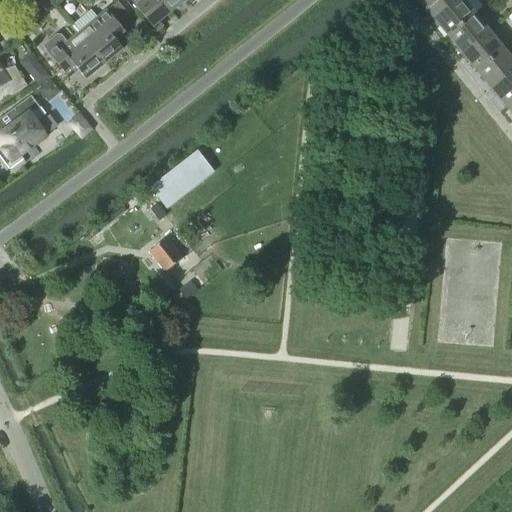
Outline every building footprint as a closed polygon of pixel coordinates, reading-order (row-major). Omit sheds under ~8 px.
[(169,13),(157,0),(129,0),(155,32),(163,25),(160,21),(169,13)] [(157,0),(169,13),(185,0),(157,0)] [(419,0),(418,1),(433,20),(457,0),(419,0)] [(457,0),(433,20),(448,38),(475,15),(462,0),(457,0)] [(78,33),(104,64),(122,49),(112,36),(121,28),(106,11),(97,18),(91,10),(72,26),(78,33)] [(448,38),(462,55),(490,33),(475,15),(448,38)] [(104,64),(78,33),(66,44),(60,36),(44,49),(65,74),(74,66),(85,80),(104,64)] [(462,55),(477,73),(504,50),(490,33),(462,55)] [(477,73),(491,90),(511,73),(511,44),(504,50),(477,73)] [(39,65),(29,74),(38,86),(49,77),(39,65)] [(0,66),(0,102),(23,88),(11,69),(3,71),(0,66)] [(511,73),(491,90),(506,108),(511,103),(511,73)] [(50,80),(38,90),(48,102),(57,95),(61,92),(50,80)] [(0,150),(0,155),(10,169),(23,159),(20,155),(45,136),(36,124),(41,117),(27,99),(3,117),(11,127),(0,135),(0,148),(1,150),(0,150)] [(67,125),(81,141),(93,130),(79,114),(67,125)] [(170,206),(202,177),(189,163),(157,193),(170,206)] [(166,240),(149,253),(165,273),(182,260),(166,240)]
